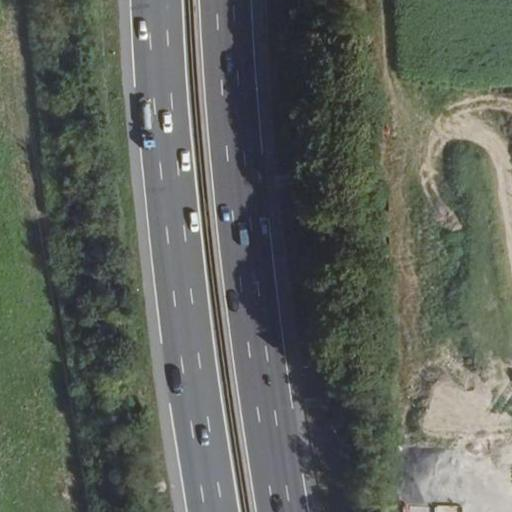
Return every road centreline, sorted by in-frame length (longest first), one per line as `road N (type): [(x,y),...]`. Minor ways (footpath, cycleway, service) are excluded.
road 1 (motorway): [(154,0),(213,511)]
road 2 (motorway): [(278,511),(223,0)]
